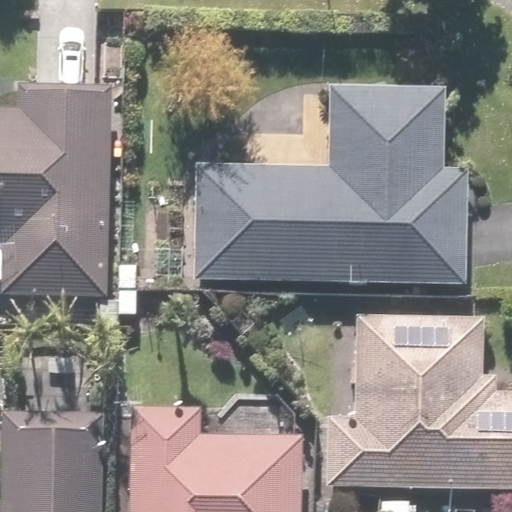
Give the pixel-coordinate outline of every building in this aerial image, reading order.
[(312,182),(187,176),(181,284),(449,297),(455,178),(428,177),(431,99),(316,94),(312,182)] [(0,299),(102,301),(105,106),(9,104),(8,138),(0,137),(0,299)] [(316,422),(314,494),(511,498),(511,402),(487,402),(487,384),(468,383),(470,325),(347,321),(344,423),(316,422)] [(186,417),(119,416),(117,511),(291,511),(292,447),(186,446),(186,417)] [(0,511),(92,511),(98,426),(0,419),(0,511)]
